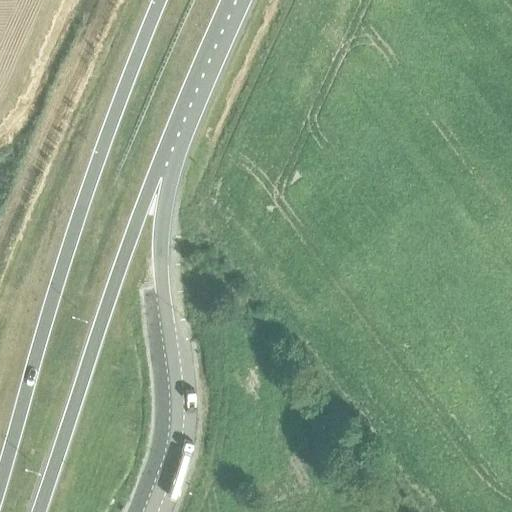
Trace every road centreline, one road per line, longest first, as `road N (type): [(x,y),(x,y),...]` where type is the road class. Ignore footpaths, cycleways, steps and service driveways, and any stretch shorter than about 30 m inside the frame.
road 1 (trunk): [(35,511),(119,265),(229,0)]
road 2 (trunk): [(160,0),(71,237),(0,487)]
